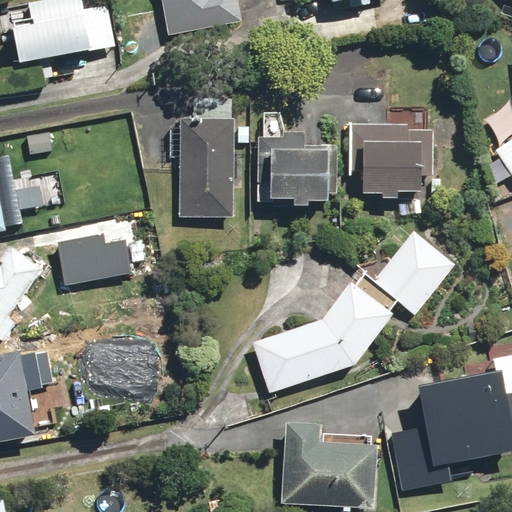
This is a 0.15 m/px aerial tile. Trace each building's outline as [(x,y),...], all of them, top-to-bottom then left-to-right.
[(63,0),(7,10),(17,69),(112,52),(103,0),(63,0)] [(160,0),(167,39),(241,27),(236,0),(160,0)] [(331,0),(333,9),(368,0),(331,0)] [(180,218),(233,219),(234,124),(181,123),(180,218)] [(433,134),(349,132),(348,192),(431,194),(433,134)] [(48,134),(24,138),(28,157),(51,153),(48,134)] [(511,140),(495,152),(511,177),(511,140)] [(268,148),(263,209),(329,214),(333,153),(268,148)] [(57,245),(65,286),(131,274),(123,232),(57,245)] [(455,267),(411,237),(374,290),(418,320),(455,267)] [(0,329),(13,311),(42,270),(0,240),(0,329)] [(346,290),(321,327),(253,347),(267,396),(354,371),(389,319),(346,290)] [(160,322),(135,326),(139,353),(164,349),(160,322)] [(0,445),(34,440),(21,357),(0,359),(0,445)] [(455,485),(452,466),(511,456),(511,442),(511,440),(511,395),(504,397),(501,376),(415,390),(422,430),(393,435),(403,494),(455,485)] [(258,396),(221,409),(226,424),(263,412),(258,396)] [(288,436),(284,507),(373,511),(376,440),(288,436)]
